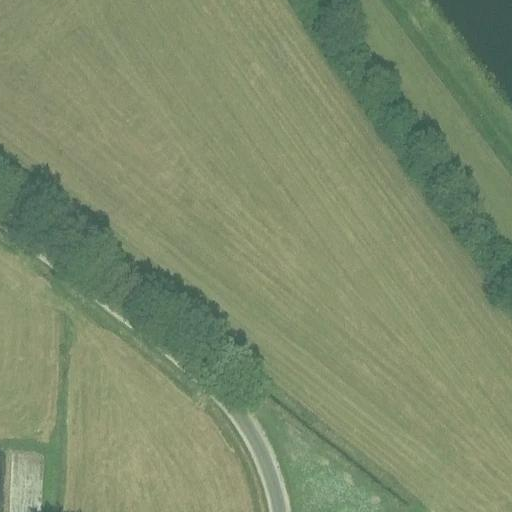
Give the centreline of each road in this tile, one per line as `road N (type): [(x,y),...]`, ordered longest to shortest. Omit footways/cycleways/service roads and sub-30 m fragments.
road 1 (unclassified): [(280,511),(268,439),(245,412),(0,214)]
road 2 (track): [(395,0),(511,153)]
